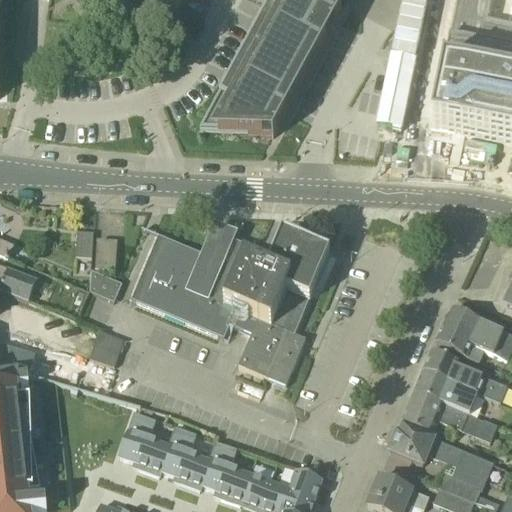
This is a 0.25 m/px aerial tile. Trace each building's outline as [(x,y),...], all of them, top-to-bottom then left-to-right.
[(0,0),(0,13),(2,0),(90,0),(92,9),(131,5),(131,2),(144,0),(267,0),(269,15),(201,144),(277,147),(340,30),(337,0),(0,0)] [(511,0),(471,0),(444,137),(511,150),(511,0)] [(77,236),(76,261),(92,262),(93,237),(77,236)] [(272,261),(259,255),(231,243),(225,255),(209,249),(204,260),(158,241),(132,304),(224,343),(230,330),(252,340),(238,371),(286,391),(306,344),(295,339),(309,305),(310,305),(330,257),(282,237),(272,261)] [(0,258),(7,261),(21,267),(25,256),(0,245),(0,258)] [(95,275),(115,276),(117,246),(97,245),(95,275)] [(0,295),(29,307),(37,286),(0,270),(0,295)] [(91,275),(90,296),(114,306),(122,288),(91,275)] [(476,339),(511,355),(511,352),(511,341),(495,333),(452,313),(445,327),(460,336),(461,334),(475,341),(476,339)] [(460,336),(445,327),(435,348),(465,362),(479,367),(483,357),(506,365),(511,355),(476,339),(475,341),(461,334),(460,336)] [(99,335),(90,363),(114,371),(123,345),(99,335)] [(478,399),(497,407),(503,391),(459,371),(460,368),(432,355),(423,376),(478,399)] [(423,376),(415,396),(469,419),(478,399),(423,376)] [(0,511),(28,511),(28,509),(15,391),(13,391),(12,378),(2,379),(2,381),(0,381),(0,511)] [(437,425),(462,435),(469,419),(415,396),(402,427),(432,440),(437,425)] [(137,474),(159,482),(161,478),(160,477),(169,451),(168,451),(149,444),(156,426),(134,418),(118,462),(139,470),(137,474)] [(484,425),(477,442),(490,447),(497,430),(484,425)] [(201,492),(200,492),(210,466),(209,465),(190,458),(197,440),(175,432),(168,451),(169,451),(160,477),(161,478),(180,484),(178,489),(200,497),(201,492)] [(397,439),(390,456),(423,470),(427,461),(456,473),(462,458),(403,432),(400,440),(397,439)] [(219,504),(240,511),(242,507),(241,506),(251,480),(231,473),(237,455),(216,447),(209,465),(210,466),(200,492),(201,492),(220,499),(219,504)] [(290,494),(283,511),(312,511),(322,486),(296,476),(290,494)] [(445,479),(443,484),(439,494),(474,508),(480,493),(445,479)] [(242,507),(256,511),(283,511),(290,494),(251,480),(241,506),(242,507)] [(412,495),(379,482),(367,511),(369,511),(405,511),(407,509),(414,511),(424,511),(429,503),(412,496),(412,495)] [(472,511),(474,508),(439,494),(433,509),(441,511),(472,511)]
